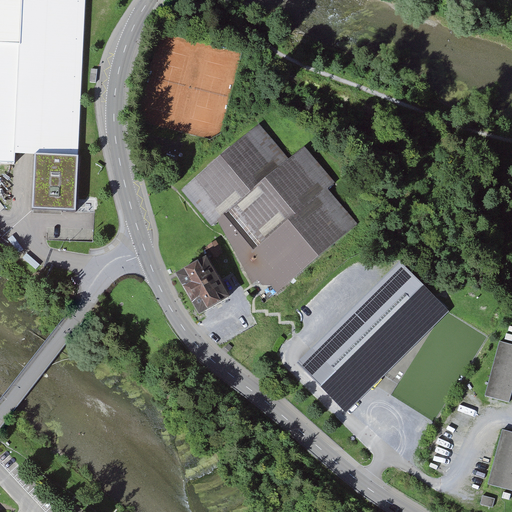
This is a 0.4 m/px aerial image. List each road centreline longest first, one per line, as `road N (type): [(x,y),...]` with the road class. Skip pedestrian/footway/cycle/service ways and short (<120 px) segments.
road 1 (unknown): [(511,139),(160,8)]
road 2 (tertiary): [(407,511),(196,345),(146,253)]
road 3 (tertiary): [(146,253),(119,158),(114,99),(120,62),(149,0)]
road 4 (unclassified): [(146,253),(106,276),(0,415)]
